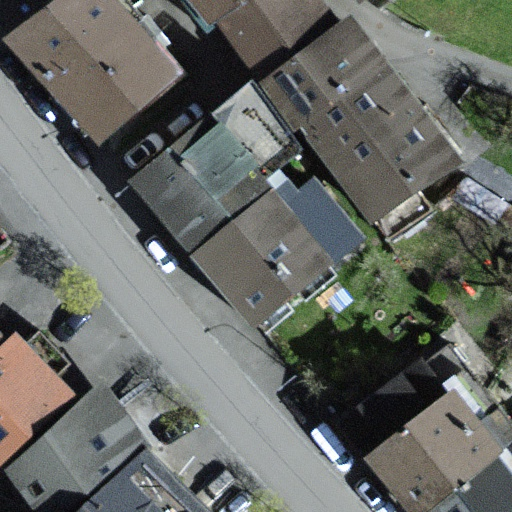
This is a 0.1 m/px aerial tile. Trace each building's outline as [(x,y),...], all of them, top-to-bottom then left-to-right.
[(130,0),(72,0),(31,35),(114,134),(190,71),(130,0)] [(222,12),(273,79),(347,24),(328,0),(202,0),(215,17),(222,12)] [(307,123),(312,119),(322,132),(387,217),(468,156),(435,113),(416,89),(383,45),(359,14),(347,24),(273,79),(307,123)] [(312,119),(307,123),(273,79),(150,173),(208,248),(290,185),(282,176),(276,167),(322,132),(312,119)] [(262,319),(344,257),(290,185),(208,248),(262,319)] [(85,400),(23,331),(9,344),(0,351),(0,451),(12,465),(14,463),(85,400)] [(0,351),(9,344),(0,333),(0,351)] [(382,451),(380,453),(427,511),(434,511),(511,449),(511,438),(470,387),(461,394),(433,359),(357,420),(382,451)] [(125,407),(108,389),(19,468),(34,485),(57,511),(67,511),(151,437),(125,407)] [(511,511),(511,449),(434,511),(511,511)] [(84,511),(144,511),(180,475),(156,452),(104,506),(96,499),(84,511)] [(208,511),(213,507),(180,475),(144,511),(208,511)]
